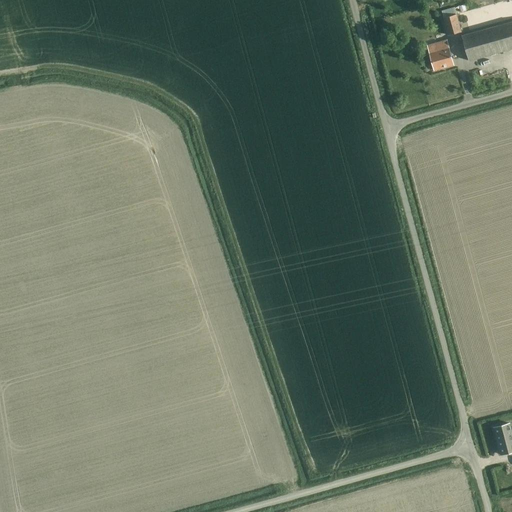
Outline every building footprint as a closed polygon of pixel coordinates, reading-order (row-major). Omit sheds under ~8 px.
[(448,35),(461,32),(454,7),(442,11),(448,35)] [(511,21),(462,36),(469,61),(511,48),(511,21)] [(449,48),(429,54),(434,71),(453,66),(449,48)] [(480,66),(481,73),(499,70),(498,63),(480,66)] [(509,423),(494,427),(500,454),(511,451),(511,433),(511,434),(509,423)]
